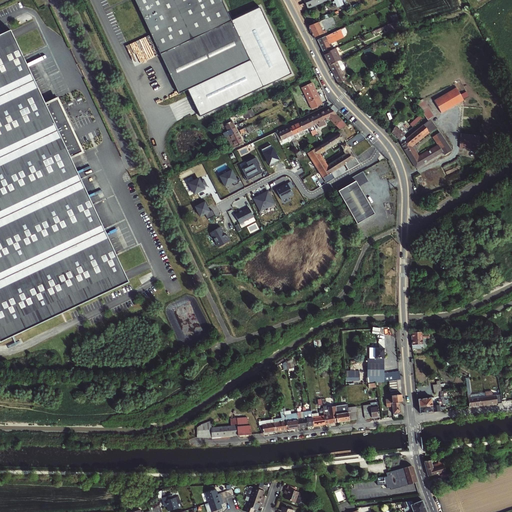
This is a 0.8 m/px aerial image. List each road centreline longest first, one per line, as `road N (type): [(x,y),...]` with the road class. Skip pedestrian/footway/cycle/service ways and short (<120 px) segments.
road 1 (residential): [(193,441),(412,419)]
road 2 (residential): [(384,140),(372,161),(315,195),(285,172),(222,205)]
road 3 (tertiary): [(404,239),(412,419)]
